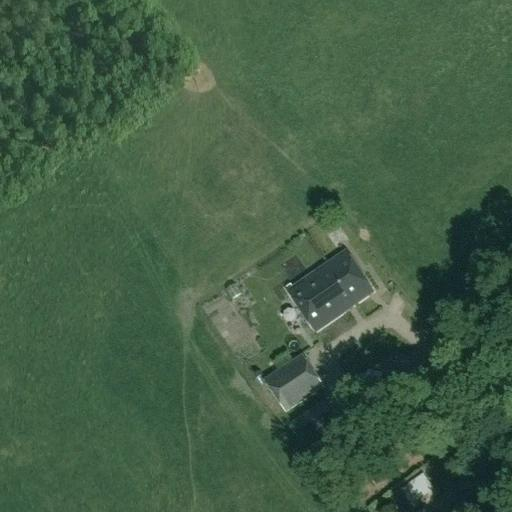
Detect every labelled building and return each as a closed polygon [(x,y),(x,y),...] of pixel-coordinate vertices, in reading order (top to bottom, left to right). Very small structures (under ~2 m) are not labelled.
[(331,228),(342,240),(353,230),(342,218),(331,228)] [(287,294),(315,334),(374,293),(346,253),(287,294)] [(286,414),(325,389),(303,355),(264,381),(286,414)] [(318,415),(297,428),(306,443),(328,430),(318,415)] [(435,492),(423,476),(401,492),(412,507),(435,492)]
